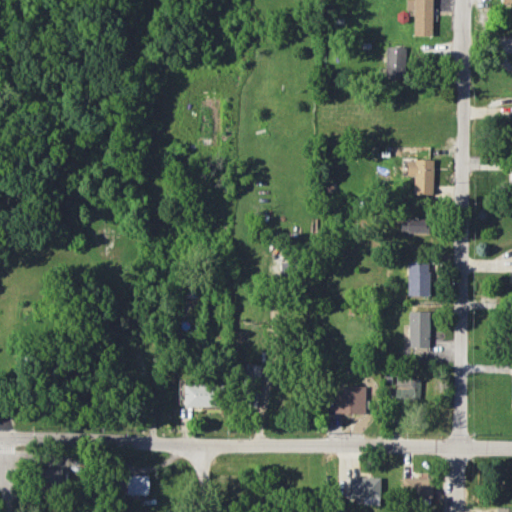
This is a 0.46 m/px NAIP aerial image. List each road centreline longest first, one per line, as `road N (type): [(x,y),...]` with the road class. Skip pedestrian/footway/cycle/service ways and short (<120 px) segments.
road 1 (residential): [(456,511),(464,0)]
road 2 (residential): [(0,444),(511,449)]
